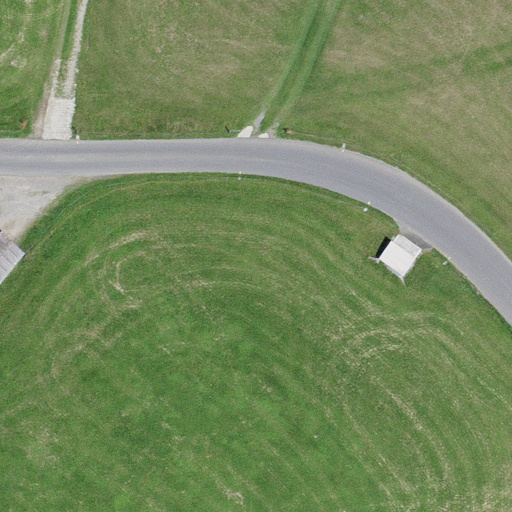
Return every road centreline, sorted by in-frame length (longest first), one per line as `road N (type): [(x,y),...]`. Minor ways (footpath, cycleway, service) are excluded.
road 1 (unclassified): [(511,301),(436,211),(0,158)]
road 2 (track): [(231,186),(307,0)]
road 3 (track): [(44,163),(76,0)]
